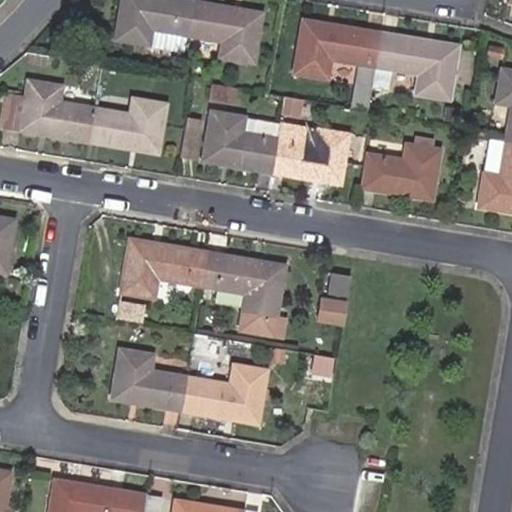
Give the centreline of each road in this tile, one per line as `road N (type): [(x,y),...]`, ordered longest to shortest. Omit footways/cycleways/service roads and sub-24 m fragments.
road 1 (residential): [(75,179),(471,243),(511,264)]
road 2 (residential): [(32,425),(324,472)]
road 3 (residential): [(75,179),(32,425)]
